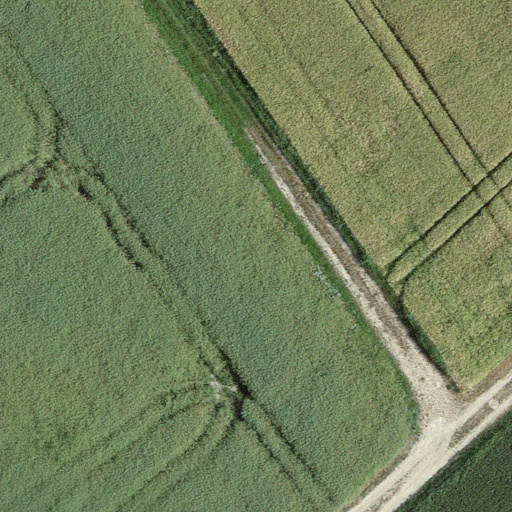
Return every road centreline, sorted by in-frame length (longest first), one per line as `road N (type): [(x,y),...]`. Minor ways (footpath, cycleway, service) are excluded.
road 1 (track): [(268,135),(439,385),(442,416),(431,440),(355,511)]
road 2 (track): [(413,461),(511,373)]
